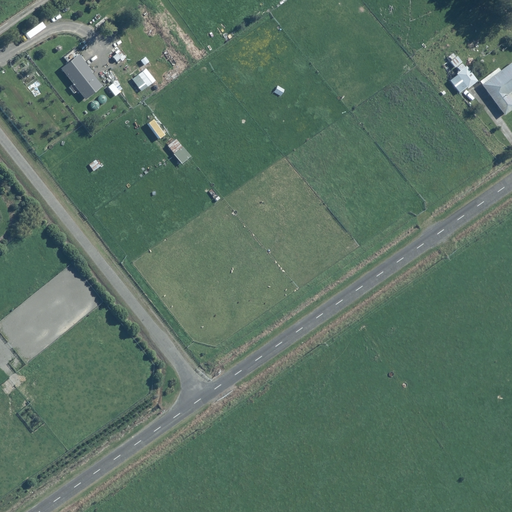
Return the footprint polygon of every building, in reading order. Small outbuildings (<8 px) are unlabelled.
[(74,56),(58,68),(83,99),(98,86),(74,56)] [(479,84),(501,114),(511,106),(511,104),(509,100),(511,97),(511,63),(510,61),(479,84)] [(448,80),(457,92),(464,87),(464,88),(474,81),(464,66),(454,73),(456,75),(448,80)] [(144,67),(135,74),(142,83),(136,88),(139,92),(154,80),(144,67)] [(110,83),(105,87),(114,96),(118,92),(110,83)] [(213,88),(205,93),(209,100),(217,95),(213,88)] [(180,147),(173,139),(165,145),(172,153),(180,147)]
